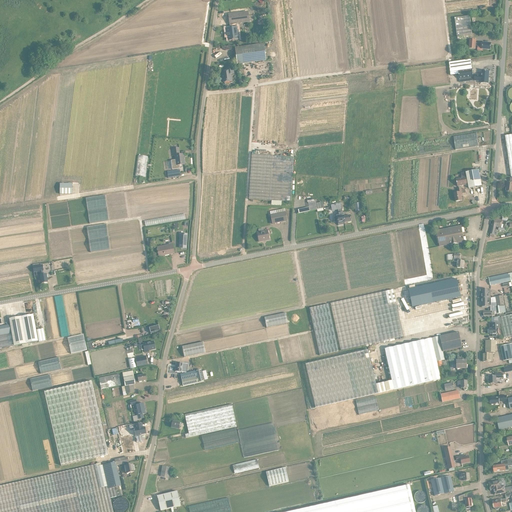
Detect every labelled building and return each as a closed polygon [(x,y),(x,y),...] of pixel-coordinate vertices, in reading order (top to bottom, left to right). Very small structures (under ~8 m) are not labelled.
[(238,39),(238,34),(238,30),(237,30),(236,23),(249,22),(248,12),(228,14),(230,28),(226,28),(226,34),(227,34),(227,36),(228,35),(228,41),(232,40),(234,40),(233,39),(238,39)] [(457,37),(472,35),(469,16),(454,18),(457,37)] [(483,51),(483,49),(490,50),(491,43),(481,43),(476,43),(476,39),(469,39),(469,48),(475,49),(475,48),(477,48),(477,50),(483,51)] [(237,64),(266,61),(263,44),(234,47),(237,64)] [(450,75),(459,74),(458,71),(472,69),(472,65),(471,59),(462,60),(454,61),(449,62),(450,75)] [(226,68),(226,71),(221,72),(222,76),(223,82),(231,81),(230,74),(233,74),(232,67),(226,68)] [(390,69),(367,72),(369,90),(392,87),(390,69)] [(472,78),(473,78),(473,72),(472,69),(458,71),(459,74),(459,79),(460,82),(460,84),(465,83),(464,78),(471,77),(472,78)] [(148,71),(146,91),(156,92),(158,71),(148,71)] [(474,81),(478,81),(481,81),(481,80),(488,80),(489,71),(482,71),(481,75),(474,75),(474,81)] [(479,146),(477,133),(454,136),(455,149),(479,146)] [(184,158),(183,158),(183,156),(183,154),(179,154),(179,151),(173,152),(173,156),(175,155),(176,165),(184,164),(184,158)] [(245,197),(292,199),(294,156),(248,154),(245,197)] [(482,186),(479,170),(465,172),(467,184),(468,184),(469,188),(482,186)] [(457,186),(467,184),(465,172),(461,173),(462,178),(456,179),(457,186)] [(72,194),(72,184),(60,184),(59,194),(72,194)] [(103,195),(83,198),(86,223),(106,221),(103,195)] [(309,207),(298,209),(299,213),(317,209),(315,199),(307,200),(309,207)] [(272,224),(287,221),(285,212),(270,215),(272,224)] [(342,213),(344,223),(351,221),(350,215),(346,216),(345,212),(344,212),(342,213)] [(338,224),(338,225),(342,224),(341,223),(344,223),(342,213),(339,213),(340,215),(333,217),(334,222),(337,221),(338,224)] [(503,220),(493,218),(492,225),(496,226),(496,227),(506,229),(506,221),(503,220)] [(110,249),(129,246),(126,221),(106,223),(110,249)] [(461,226),(437,231),(440,246),(464,242),(461,226)] [(257,232),(259,242),(269,240),(267,230),(263,231),(263,229),(258,229),(259,232),(257,232)] [(183,234),(180,234),(179,247),(186,248),(187,235),(185,234),(183,234)] [(174,253),(172,243),(168,244),(169,245),(157,247),(158,254),(164,253),(164,255),(174,253)] [(457,262),(457,267),(463,268),(464,261),(461,261),(461,260),(460,259),(460,255),(454,254),(453,261),(457,262)] [(36,275),(40,275),(41,283),(48,282),(46,274),(43,274),(42,271),(43,271),(42,265),(32,266),(33,272),(36,272),(36,275)] [(511,273),(509,274),(508,273),(489,278),(490,285),(511,281),(511,280),(511,273)] [(448,295),(460,293),(457,279),(445,282),(448,295)] [(481,289),(481,298),(491,298),(490,289),(481,289)] [(393,290),(330,303),(340,350),(403,337),(394,293),(393,290)] [(504,305),(503,295),(495,297),(491,298),(490,306),(491,311),(494,311),(494,313),(496,313),(506,312),(505,305),(504,305)] [(490,306),(491,298),(481,298),(482,307),(489,307),(489,306),(490,306)] [(328,304),(309,308),(313,329),(314,332),(319,355),(338,351),(328,304)] [(511,314),(499,317),(501,323),(504,338),(511,335),(511,314)] [(38,341),(33,315),(21,317),(26,343),(38,341)] [(14,345),(26,343),(21,317),(9,319),(10,325),(12,333),(14,345)] [(266,328),(264,317),(243,321),(245,332),(266,328)] [(499,327),(499,324),(501,323),(499,317),(493,317),(493,324),(492,324),(493,324),(494,328),(489,328),(490,334),(498,334),(498,328),(497,328),(497,327),(499,327)] [(411,327),(412,333),(424,331),(423,324),(411,327)] [(0,335),(12,333),(10,325),(0,326),(0,335)] [(158,325),(149,327),(150,333),(160,330),(158,325)] [(221,326),(200,330),(202,340),(223,337),(221,326)] [(247,343),(268,339),(266,328),(245,332),(247,343)] [(439,336),(431,338),(436,362),(440,361),(444,360),(443,352),(462,348),(458,332),(439,336)] [(0,347),(14,345),(12,333),(0,335),(0,347)] [(431,338),(384,349),(391,381),(393,389),(440,379),(438,367),(436,362),(431,338)] [(495,352),(495,341),(495,340),(485,340),(485,352),(495,352)] [(53,341),(37,344),(40,360),(56,357),(53,341)] [(149,350),(155,349),(153,341),(143,344),(143,345),(144,350),(145,352),(149,351),(149,350)] [(511,343),(500,346),(503,361),(511,358),(511,343)] [(368,350),(305,364),(315,408),(374,394),(378,393),(376,384),(368,350)] [(483,353),(483,361),(493,362),(493,353),(483,353)] [(146,356),(135,358),(137,366),(148,364),(146,356)] [(461,357),(457,358),(457,360),(457,365),(456,365),(452,365),(452,369),(456,368),(456,369),(466,368),(466,363),(464,363),(464,360),(461,360),(461,357)] [(0,369),(0,382),(17,379),(15,367),(0,369)] [(183,386),(198,383),(203,381),(201,370),(180,374),(181,380),(183,386)] [(126,394),(134,392),(133,385),(135,384),(134,381),(134,376),(133,371),(122,373),(125,386),(126,394)] [(494,374),(494,376),(490,376),(490,384),(496,383),(496,378),(503,378),(503,373),(494,374)] [(101,389),(120,385),(118,374),(98,378),(101,389)] [(32,389),(52,386),(50,375),(30,378),(32,389)] [(108,450),(91,380),(44,391),(61,466),(109,454),(108,450)] [(391,381),(376,384),(378,393),(393,389),(391,381)] [(463,388),(463,389),(464,390),(465,390),(466,389),(466,388),(467,388),(467,381),(457,381),(457,385),(460,385),(460,388),(463,388)] [(442,402),(460,398),(458,390),(440,394),(442,402)] [(491,404),(499,404),(499,402),(507,401),(506,390),(499,391),(499,396),(499,397),(490,398),(491,404)] [(394,391),(375,395),(378,410),(398,406),(394,391)] [(142,414),(145,413),(143,403),(135,405),(136,408),(134,409),(134,412),(136,411),(138,419),(143,418),(142,414)] [(184,415),(186,423),(189,434),(185,434),(182,435),(183,438),(185,438),(237,426),(232,404),(184,415)] [(499,430),(511,426),(511,414),(496,418),(499,430)] [(180,426),(181,423),(172,421),(171,427),(179,429),(179,426),(180,426)] [(145,427),(142,427),(142,423),(129,426),(130,430),(134,429),(134,430),(135,436),(146,434),(145,427)] [(128,425),(119,427),(122,445),(131,443),(128,425)] [(469,462),(468,456),(464,457),(464,456),(453,458),(450,447),(444,448),(448,469),(454,467),(455,467),(453,461),(460,460),(461,464),(469,462)] [(116,465),(124,464),(125,464),(124,462),(128,462),(127,457),(114,459),(115,462),(116,465)] [(494,472),(502,471),(509,470),(508,466),(511,465),(511,459),(507,460),(501,461),(501,465),(493,466),(494,472)] [(121,486),(116,466),(116,465),(115,462),(103,465),(102,463),(64,471),(0,485),(0,511),(119,511),(116,496),(123,495),(121,486)] [(124,462),(125,464),(124,464),(126,473),(134,472),(132,463),(128,464),(128,463),(128,462),(124,462)] [(170,468),(162,466),(160,476),(168,478),(170,468)] [(265,472),(246,476),(249,490),(269,486),(265,472)] [(434,496),(454,491),(450,477),(454,476),(453,472),(450,473),(450,476),(430,480),(434,496)] [(182,478),(157,483),(158,491),(183,486),(182,478)] [(228,496),(224,481),(204,486),(208,500),(228,496)] [(503,485),(503,486),(500,486),(499,481),(489,483),(490,490),(493,490),(494,495),(505,493),(504,485),(503,485)] [(415,511),(409,484),(286,511),(415,511)] [(160,511),(180,506),(177,491),(157,496),(160,511)] [(425,497),(425,496),(425,494),(424,493),(422,492),(420,491),(418,491),(417,492),(416,492),(416,493),(415,494),(415,495),(415,496),(415,498),(416,500),(417,501),(418,501),(419,502),(421,501),(423,500),(424,500),(424,499),(425,498),(425,497)] [(464,500),(465,507),(466,509),(470,508),(470,507),(472,507),(471,498),(465,499),(464,494),(458,497),(459,501),(464,500)] [(452,507),(459,507),(458,497),(451,497),(452,507)] [(495,509),(496,510),(498,509),(499,508),(499,507),(502,506),(501,503),(506,502),(506,498),(506,499),(501,500),(497,500),(497,501),(493,501),(494,508),(495,507),(495,509)] [(209,502),(189,505),(190,511),(195,511),(198,510),(198,509),(203,508),(203,509),(210,508),(209,502)]
